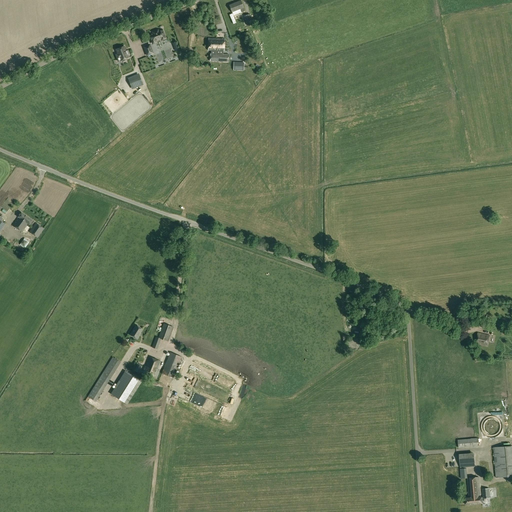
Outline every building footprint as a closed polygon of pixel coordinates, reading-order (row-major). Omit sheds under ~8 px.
[(232,12),(240,9),(241,12),(245,11),(241,0),(229,5),(232,12)] [(244,16),(247,25),(254,23),(250,14),(244,16)] [(153,33),(149,35),(153,44),(156,42),(156,41),(161,39),(162,40),(166,39),(162,30),(159,31),(158,30),(152,32),(153,33)] [(215,38),(209,38),(208,50),(211,51),(210,54),(210,61),(228,62),(229,54),(223,54),(215,54),(215,50),(216,47),(216,43),(215,43),(215,38)] [(215,54),(223,54),(223,51),(224,51),(225,39),(215,38),(215,43),(216,43),(216,47),(215,50),(215,54)] [(150,45),(144,47),(147,55),(153,53),(150,45)] [(118,54),(116,54),(118,59),(120,58),(120,61),(129,57),(128,55),(130,54),(128,50),(126,51),(124,46),(116,49),(118,54)] [(241,70),(241,67),(249,67),(249,62),(233,63),(233,70),(241,70)] [(139,75),(129,79),(132,88),(142,84),(139,75)] [(6,218),(4,216),(10,208),(3,204),(0,208),(0,231),(5,224),(1,221),(2,220),(4,221),(6,218)] [(30,225),(33,220),(21,212),(18,217),(19,217),(13,225),(22,232),(28,224),(30,225)] [(38,238),(44,228),(36,223),(30,232),(38,238)] [(30,242),(24,238),(20,245),(25,248),(30,242)] [(168,341),(173,327),(164,323),(159,338),(156,337),(152,347),(157,349),(161,339),(168,341)] [(142,329),(136,325),(130,335),(137,339),(139,335),(142,329)] [(487,346),(489,336),(478,333),(475,343),(487,346)] [(173,378),(181,357),(170,352),(162,373),(173,378)] [(158,369),(161,361),(149,356),(145,366),(142,372),(156,378),(160,369),(158,369)] [(96,401),(121,362),(113,357),(88,396),(88,397),(86,400),(89,401),(91,398),(96,401)] [(126,405),(138,384),(124,375),(111,396),(126,405)] [(459,448),(479,446),(478,438),(458,440),(459,448)] [(511,476),(511,445),(494,447),(496,477),(511,476)] [(460,467),(475,466),(474,453),(459,454),(460,467)] [(482,503),(481,497),(480,497),(479,477),(467,478),(469,498),(465,498),(466,504),(482,503)]
